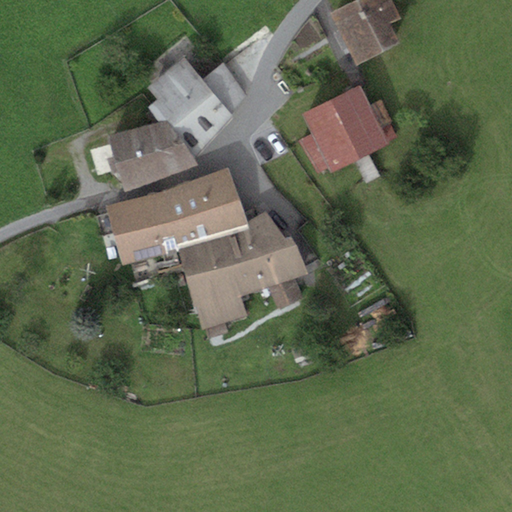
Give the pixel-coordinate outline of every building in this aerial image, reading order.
[(397,17),(388,0),(359,0),(336,12),(345,29),(337,33),(342,41),(349,38),(358,57),(394,39),(386,23),(397,17)] [(201,81),(184,61),(155,85),(164,98),(153,107),(164,123),(168,122),(190,155),(228,114),(201,81)] [(223,65),(201,81),(228,114),(247,93),(237,83),(223,65)] [(367,106),(359,88),(354,90),(351,85),(345,88),(348,93),(308,112),(317,131),(302,139),(319,168),(332,161),(334,165),(395,134),(390,124),(379,129),(376,123),(389,117),(381,99),(367,106)] [(168,122),(164,123),(113,135),(117,149),(116,149),(128,184),(146,178),(189,161),(190,155),(168,122)] [(243,225),(224,171),(200,181),(175,189),(174,188),(163,191),(163,193),(179,243),(243,225)] [(179,243),(163,193),(152,196),(152,197),(142,200),(141,198),(112,206),(113,210),(97,215),(103,234),(119,230),(127,257),(130,257),(132,266),(144,263),(142,253),(179,243)] [(243,225),(179,243),(191,278),(205,323),(206,323),(223,317),(243,311),(236,289),(255,285),(269,280),(279,304),(300,295),(290,272),(302,268),(291,241),(284,244),(261,215),(243,225)] [(223,317),(206,323),(209,334),(227,329),(223,317)] [(313,355),(308,340),(293,345),(298,359),(313,355)]
